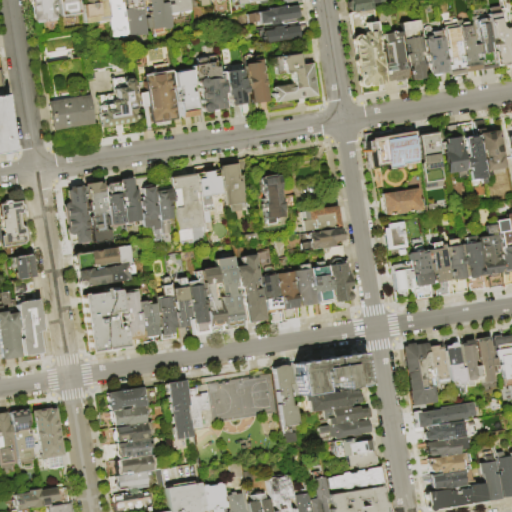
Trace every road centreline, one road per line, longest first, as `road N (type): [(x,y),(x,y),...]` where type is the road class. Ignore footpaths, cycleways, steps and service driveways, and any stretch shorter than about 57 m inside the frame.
road 1 (residential): [(321,0),(404,511)]
road 2 (residential): [(511,306),(0,388)]
road 3 (residential): [(7,0),(89,511)]
road 4 (residential): [(511,93),(0,175)]
